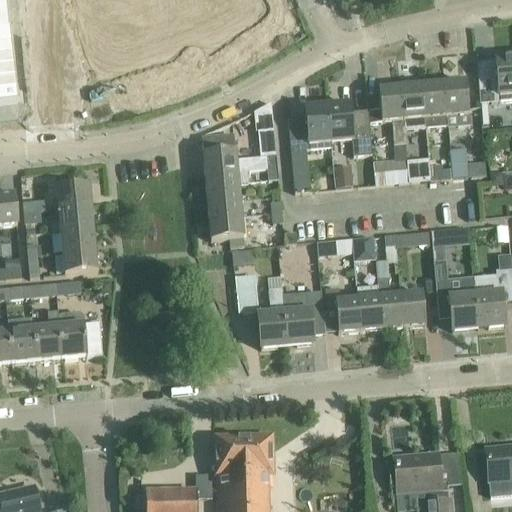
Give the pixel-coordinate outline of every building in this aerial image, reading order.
[(0,0),(0,106),(16,105),(4,0),(0,0)] [(78,0),(72,2),(91,75),(133,65),(131,57),(201,41),(213,57),(264,11),(254,0),(78,0)] [(496,70),(477,72),(479,92),(481,107),(500,105),(511,104),(511,60),(495,62),(496,70)] [(466,85),(445,86),(448,119),(459,118),(460,128),(469,127),(466,85)] [(445,86),(424,88),(426,121),(427,121),(428,131),(447,130),(446,119),(448,119),(445,86)] [(424,88),(401,91),(404,134),(428,132),(428,131),(427,121),(426,121),(424,88)] [(405,149),(404,134),(401,91),(378,93),(380,113),(367,114),(368,118),(368,126),(392,124),(394,149),(405,149)] [(213,140),(201,141),(205,179),(248,175),(268,173),(277,173),(276,162),(276,159),(271,107),(253,115),(256,135),(258,135),(260,161),(236,163),(235,151),(233,138),(213,140)] [(330,143),(331,143),(352,141),(354,161),(371,159),(368,126),(368,118),(350,119),(349,107),(327,109),(330,143)] [(306,120),(288,122),(291,155),(332,151),(331,143),(330,143),(327,109),(305,111),(306,120)] [(464,152),(451,153),(453,171),(450,171),(451,182),(466,181),(464,152)] [(373,166),(375,189),(408,186),(407,165),(407,162),(373,166)] [(407,165),(408,186),(420,185),(418,163),(407,165)] [(343,170),(336,170),(337,180),(338,192),(352,191),(351,179),(350,169),(343,170)] [(430,184),(451,182),(450,171),(429,173),(430,184)] [(278,184),(277,173),(268,173),(269,184),(278,184)] [(205,179),(207,200),(239,196),(239,187),(249,186),(248,175),(205,179)] [(502,175),(490,176),(490,189),(503,188),(502,175)] [(333,191),(332,180),(320,180),(320,191),(333,191)] [(302,186),(295,186),(295,187),(296,196),(308,195),(307,185),(302,186)] [(56,191),(58,211),(58,212),(91,209),(89,188),(56,191)] [(14,195),(0,196),(0,232),(17,231),(14,195)] [(239,196),(207,200),(209,222),(242,219),(239,196)] [(23,205),(24,217),(36,216),(45,215),(44,205),(35,206),(35,204),(23,205)] [(272,216),(281,216),(280,205),(271,206),(272,216)] [(59,225),(50,226),(51,236),(61,235),(93,232),(91,209),(58,212),(59,225)] [(36,216),(24,217),(25,228),(36,227),(36,216)] [(273,227),(282,227),(281,216),(272,216),(273,227)] [(242,219),(209,222),(211,245),(228,243),(229,250),(244,249),(244,242),(243,230),(242,219)] [(61,235),(63,255),(95,252),(93,232),(61,235)] [(284,237),(285,248),(297,247),(296,236),(284,237)] [(430,236),(405,238),(393,239),(394,249),(406,248),(431,246),(430,236)] [(384,240),(385,250),(386,263),(387,264),(396,263),(394,249),(393,239),(384,240)] [(375,263),(373,242),(351,244),(352,256),(353,256),(353,265),(375,263)] [(351,244),(317,247),(318,259),(342,257),(352,256),(351,244)] [(38,246),(27,246),(28,260),(39,259),(38,246)] [(65,279),(97,276),(95,252),(63,255),(65,279)] [(234,265),(257,263),(256,254),(233,257),(234,265)] [(37,259),(28,260),(29,270),(30,281),(30,283),(39,282),(38,280),(38,269),(37,259)] [(502,303),(511,302),(511,280),(510,259),(498,260),(499,275),(493,275),(495,296),(475,298),(479,332),(504,330),(502,303)] [(383,333),(403,331),(400,298),(390,299),(388,283),(389,282),(387,264),(386,263),(376,264),(378,284),(376,284),(377,291),(379,290),(383,333)] [(448,301),(445,264),(433,266),(438,321),(450,320),(452,335),(479,332),(475,298),(473,282),(459,284),(461,299),(448,301)] [(20,271),(0,272),(0,284),(21,283),(20,271)] [(255,279),(235,280),(238,316),(258,314),(255,279)] [(270,317),(257,318),(260,352),(287,350),(284,316),(281,279),(267,280),(268,293),(270,317)] [(54,287),(55,299),(81,296),(80,285),(54,287)] [(99,285),(99,297),(111,297),(112,285),(99,285)] [(54,287),(29,290),(30,301),(55,299),(54,287)] [(4,292),(5,304),(30,301),(29,290),(4,292)] [(357,302),(361,335),(383,333),(379,290),(377,291),(356,293),(357,302)] [(340,304),(339,292),(325,293),(327,317),(336,316),(338,337),(361,335),(357,302),(340,304)] [(302,297),(283,298),(283,306),(284,316),(287,350),(313,347),(313,339),(325,338),(325,336),(323,317),(321,295),(302,297)] [(400,298),(403,331),(425,329),(422,296),(400,298)] [(49,330),(34,332),(37,365),(60,363),(56,314),(48,315),(49,330)] [(85,327),(84,318),(80,315),(61,317),(59,318),(59,314),(56,314),(60,363),(102,359),(99,326),(85,327)] [(6,324),(7,334),(10,367),(37,365),(34,332),(33,321),(6,324)] [(0,334),(0,368),(10,367),(7,334),(0,334)] [(219,511),(270,511),(270,479),(273,479),(272,439),(240,440),(242,496),(219,497),(219,511)] [(214,440),(215,460),(215,480),(219,480),(219,497),(242,496),(240,440),(214,440)] [(511,449),(486,452),(490,500),(511,497),(511,449)] [(438,457),(394,461),(395,481),(397,497),(425,494),(426,504),(424,505),(424,511),(450,511),(449,502),(448,502),(447,489),(447,486),(440,486),(439,477),(438,458),(438,457)] [(311,463),(302,468),(306,475),(315,471),(311,463)] [(38,511),(34,490),(0,497),(0,506),(1,511),(38,511)] [(192,511),(192,494),(144,495),(144,511),(192,511)] [(143,511),(143,497),(134,498),(133,511),(143,511)]
